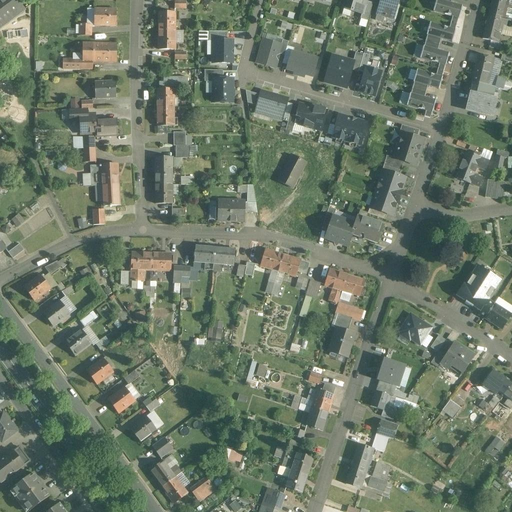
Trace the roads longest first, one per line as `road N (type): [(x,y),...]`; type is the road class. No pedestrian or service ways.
road 1 (residential): [(442,128),(255,71),(245,60),(259,0)]
road 2 (residential): [(158,511),(0,298)]
road 3 (residential): [(141,229),(234,232),(391,275)]
road 4 (residential): [(314,511),(391,275)]
road 5 (residential): [(141,229),(139,0)]
road 6 (primary): [(0,345),(124,511)]
road 7 (residential): [(100,511),(0,377)]
road 8 (residential): [(0,285),(74,242),(141,229)]
road 9 (residential): [(391,275),(511,362)]
road 10 (residential): [(442,128),(475,0)]
